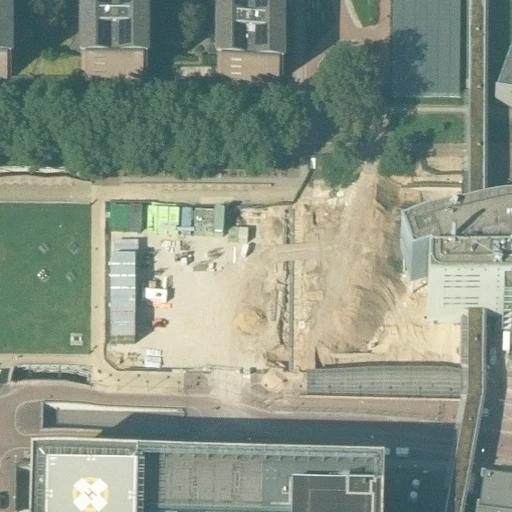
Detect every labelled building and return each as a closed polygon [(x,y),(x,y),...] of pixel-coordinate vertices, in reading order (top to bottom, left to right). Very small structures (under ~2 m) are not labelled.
[(0,0),(0,82),(7,82),(7,80),(11,80),(11,0),(81,0),(81,80),(85,80),(85,83),(143,83),(143,80),(147,80),(147,0),(216,0),(217,81),(221,81),(221,83),(279,83),(279,81),(283,81),(283,0),(0,0)] [(470,0),(468,190),(484,190),(485,0),(470,0)] [(461,98),(461,31),(422,31),(421,98),(461,98)] [(511,59),(496,103),(495,103),(495,105),(511,107),(511,59)] [(511,216),(489,216),(489,190),(484,190),(468,190),(461,190),(461,247),(427,254),(401,264),(410,295),(431,289),(434,295),(427,295),(427,324),(467,325),(483,325),(490,325),(490,343),(511,344),(511,216)] [(483,325),(467,325),(467,393),(446,511),(460,511),(482,393),(483,325)] [(511,511),(511,479),(481,475),(480,488),(475,511),(511,511)] [(382,511),(383,493),(132,486),(31,483),(30,511),(382,511)]
